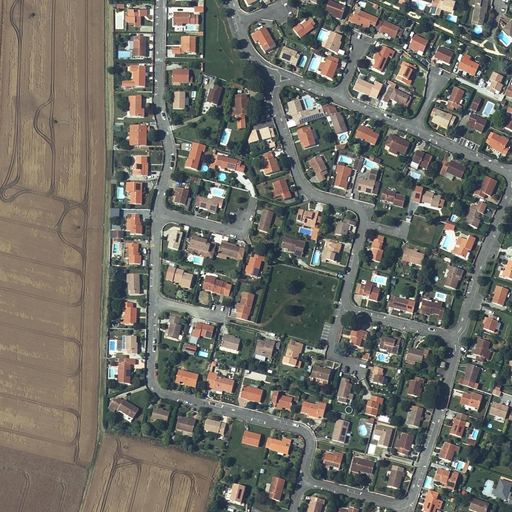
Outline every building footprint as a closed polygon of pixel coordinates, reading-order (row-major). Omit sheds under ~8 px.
[(424,0),(433,3),(432,5),(433,5),(431,12),(436,14),(438,6),(439,0),(424,0)] [(443,0),(443,1),(441,0),(439,0),(438,6),(452,11),(455,0),(454,0),(443,0)] [(481,0),(470,0),(470,3),(476,4),(472,23),(482,24),(484,12),(486,12),(487,6),(480,5),(481,0)] [(341,20),(345,8),(329,2),(325,12),(333,15),(338,16),(337,18),(341,20)] [(133,11),(133,8),(128,8),(128,13),(126,13),(126,21),(130,21),(134,21),(134,23),(134,25),(140,25),(140,17),(138,17),(139,15),(140,15),(146,15),(146,9),(138,9),(138,11),(133,11)] [(375,26),(378,19),(360,11),(356,10),(354,15),(351,14),(349,21),(355,24),(355,23),(357,19),(362,21),(365,22),(363,26),(369,29),(370,24),(375,26)] [(173,26),(182,26),(182,24),(198,24),(198,16),(190,16),(190,14),(174,13),(173,26)] [(314,28),(313,26),(315,24),(311,19),(307,23),(305,20),(293,29),(300,38),(314,28)] [(384,22),(382,27),(379,32),(383,34),(384,33),(390,35),(396,38),(397,36),(400,37),(403,30),(384,22)] [(267,31),(265,28),(254,34),(265,52),(276,46),(270,36),(268,37),(266,32),(267,31)] [(340,42),(342,37),(332,32),(329,40),(328,40),(324,42),(322,47),(325,48),(325,49),(337,54),(339,49),(337,49),(340,42)] [(409,48),(413,50),(414,49),(423,53),(428,42),(415,36),(409,48)] [(134,37),(134,41),(134,57),(145,57),(146,47),(144,47),(144,41),(146,41),(146,37),(134,37)] [(184,53),(195,53),(195,37),(184,37),(184,53)] [(380,45),(374,59),(375,60),(377,61),(376,63),(373,69),(381,73),(388,57),(392,58),(395,52),(380,45)] [(434,58),(438,59),(439,58),(443,60),(443,61),(449,64),(453,54),(439,47),(434,58)] [(284,48),(280,58),(293,63),(292,65),(296,66),(300,56),(297,55),(297,53),(284,48)] [(327,60),(337,64),(339,60),(329,56),(327,60)] [(474,76),(479,66),(469,61),(463,58),(458,68),(462,70),(462,69),(468,72),(467,73),(474,76)] [(336,68),(338,65),(337,64),(327,60),(325,64),(321,62),(318,69),(322,71),(321,75),(332,80),(334,73),(333,73),(335,68),(336,68)] [(410,65),(408,69),(403,67),(397,80),(406,84),(408,80),(412,71),(415,72),(416,68),(410,65)] [(145,67),(131,67),(131,72),(133,72),(133,82),(122,82),(122,87),(145,87),(145,79),(144,79),(144,72),(145,72),(145,67)] [(192,77),(189,77),(189,71),(182,70),(182,69),(177,69),(177,70),(173,70),(172,82),(192,83),(192,77)] [(494,73),(489,82),(492,83),(490,88),(488,87),(486,91),(494,94),(495,91),(500,93),(503,86),(500,84),(503,77),(494,73)] [(376,99),(383,85),(376,82),(374,86),(359,79),(355,88),(362,91),(362,92),(376,99)] [(217,106),(218,104),(222,89),(215,86),(214,90),(211,90),(207,103),(217,106)] [(390,87),(387,92),(383,101),(388,103),(390,100),(397,103),(398,103),(399,100),(400,101),(400,102),(406,105),(409,97),(390,87)] [(458,106),(465,92),(455,88),(449,101),(450,102),(453,104),(452,107),(454,108),(461,111),(462,107),(458,106)] [(185,93),(175,93),(174,103),(173,109),(185,110),(185,106),(188,106),(188,99),(185,99),(185,93)] [(235,96),(237,108),(233,108),(233,116),(237,116),(237,120),(244,119),(244,115),(247,115),(246,107),(247,107),(247,103),(249,103),(249,99),(247,99),(246,95),(235,96)] [(131,117),(141,117),(144,117),(144,109),(141,109),(141,98),(137,97),(130,97),(129,102),(131,102),(131,117)] [(398,103),(397,103),(397,104),(406,109),(412,98),(409,97),(406,105),(400,102),(400,101),(399,100),(398,103)] [(476,112),(481,100),(476,97),(471,109),(476,112)] [(303,113),(299,101),(289,104),(291,110),(293,116),(294,121),(296,121),(297,126),(325,117),(323,110),(318,111),(319,112),(311,115),(310,114),(309,111),(303,113)] [(341,117),(340,114),(338,113),(337,113),(335,114),(333,109),(332,107),(328,108),(324,110),(323,110),(325,117),(326,118),(330,116),(336,134),(347,131),(342,116),(341,117)] [(437,111),(434,117),(433,121),(440,124),(447,128),(448,126),(452,127),(456,118),(448,115),(437,111)] [(471,114),(468,122),(475,125),(474,129),(482,133),(487,122),(471,114)] [(379,135),(373,133),(363,128),(364,127),(360,126),(355,137),(375,145),(379,135)] [(130,146),(139,146),(139,145),(140,145),(140,146),(146,146),(146,131),(146,127),(133,127),(133,139),(130,139),(130,146)] [(269,130),(268,128),(256,132),(259,142),(271,138),(269,130)] [(307,128),(297,131),(299,135),(300,134),(305,148),(315,145),(311,131),(308,131),(307,129),(307,128)] [(259,142),(256,132),(253,132),(249,142),(250,144),(259,142)] [(493,135),(491,133),(488,138),(491,140),(490,141),(487,140),(486,143),(488,144),(488,145),(493,147),(499,150),(498,152),(502,154),(502,153),(505,148),(508,142),(509,140),(502,136),(501,138),(494,134),(493,135)] [(399,139),(390,135),(386,146),(390,148),(389,151),(396,155),(398,151),(405,155),(410,144),(404,141),(403,142),(398,140),(399,139)] [(193,143),(192,149),(194,149),(191,160),(189,160),(188,159),(185,167),(197,170),(202,151),(204,152),(206,146),(193,143)] [(239,172),(239,171),(240,165),(241,162),(215,155),(216,151),(215,150),(212,160),(217,162),(215,166),(239,172)] [(417,152),(411,166),(417,170),(419,166),(427,170),(431,160),(424,157),(424,155),(417,152)] [(280,171),(278,165),(276,165),(273,156),(272,156),(265,158),(265,159),(266,162),(262,163),(266,175),(280,171)] [(319,156),(310,161),(313,168),(317,175),(316,175),(318,179),(324,176),(325,175),(323,172),(326,170),(327,170),(319,156)] [(147,157),(137,157),(137,165),(135,165),(135,170),(133,170),(133,176),(143,176),(143,171),(145,171),(145,166),(147,166),(147,163),(147,157)] [(466,168),(460,165),(459,167),(454,164),(455,163),(451,161),(450,165),(445,163),(440,174),(445,176),(446,173),(461,179),(466,168)] [(336,173),(338,174),(335,187),(344,189),(346,182),(348,176),(350,177),(351,169),(338,166),(336,173)] [(369,179),(375,181),(378,172),(371,170),(369,179)] [(484,199),(485,195),(490,197),(492,193),(491,193),(493,188),(494,188),(497,182),(486,177),(479,192),(476,190),(474,195),(484,199)] [(360,179),(357,190),(365,192),(366,191),(372,192),(372,194),(377,195),(380,184),(375,182),(375,183),(367,181),(360,179)] [(273,183),(276,190),(278,197),(282,195),(284,200),(291,198),(289,193),(288,193),(286,187),(287,187),(285,180),(273,183)] [(127,184),(127,192),(131,192),(131,204),(141,205),(142,198),(140,198),(140,193),(142,193),(142,184),(127,184)] [(415,187),(412,202),(419,204),(423,188),(415,187)] [(185,206),(187,200),(189,191),(176,188),(175,192),(178,192),(177,197),(175,203),(185,206)] [(405,197),(396,195),(396,193),(388,191),(388,190),(384,189),(381,200),(393,203),(393,205),(403,208),(405,197)] [(420,201),(431,204),(431,206),(438,208),(439,206),(440,200),(441,198),(433,196),(434,194),(422,191),(420,201)] [(212,201),(197,197),(195,205),(200,207),(200,208),(208,210),(216,212),(217,208),(221,209),(224,199),(213,197),(212,201)] [(472,205),(470,209),(469,208),(466,216),(469,217),(466,224),(477,229),(480,221),(479,220),(477,220),(478,217),(480,213),(483,214),(485,210),(472,205)] [(268,233),(274,213),(263,210),(258,230),(268,233)] [(300,211),(297,221),(305,224),(310,225),(311,221),(316,223),(316,222),(318,217),(319,213),(314,211),(313,213),(313,215),(307,213),(300,211)] [(142,226),(141,226),(139,226),(139,223),(140,219),(139,219),(139,215),(128,214),(127,230),(131,231),(131,234),(142,235),(142,226)] [(345,220),(344,223),(339,222),(336,234),(346,237),(349,225),(354,226),(355,222),(345,220)] [(301,227),(299,232),(308,235),(310,230),(301,227)] [(178,250),(182,233),(173,231),(168,248),(178,250)] [(465,259),(468,250),(471,244),(473,245),(475,239),(470,236),(468,241),(459,237),(453,253),(465,259)] [(208,256),(212,258),(216,243),(203,240),(200,239),(192,237),(188,251),(202,255),(202,256),(207,257),(208,256)] [(281,248),(288,249),(295,251),(294,252),(294,254),(302,256),(305,243),(284,238),(281,248)] [(380,263),(383,251),(381,251),(382,245),(383,242),(375,240),(374,243),(373,243),(371,248),(374,249),(371,260),(380,263)] [(221,243),(245,249),(246,248),(227,243),(227,242),(222,241),(221,243)] [(245,249),(221,243),(219,253),(238,258),(237,260),(242,261),(245,249)] [(326,247),(322,260),(322,261),(326,262),(326,260),(337,263),(340,251),(335,250),(337,245),(328,243),(327,247),(326,247)] [(141,256),(139,256),(138,256),(138,244),(127,244),(127,248),(130,248),(129,264),(141,265),(141,256)] [(425,255),(416,253),(409,251),(409,250),(405,249),(402,260),(422,265),(425,255)] [(246,275),(257,278),(261,261),(266,262),(267,258),(255,255),(254,259),(251,258),(246,275)] [(447,270),(450,271),(445,286),(455,290),(460,274),(462,275),(463,271),(448,266),(447,270)] [(193,276),(183,274),(184,272),(169,268),(166,280),(173,282),(173,280),(181,282),(180,286),(190,288),(193,276)] [(131,294),(140,294),(139,275),(129,275),(129,290),(131,290),(131,294)] [(224,295),(225,293),(229,294),(230,287),(227,286),(227,283),(215,280),(216,279),(212,277),(211,280),(205,279),(203,287),(205,290),(209,291),(210,288),(213,289),(212,292),(224,295)] [(380,290),(372,288),(373,284),(366,282),(365,286),(362,285),(359,294),(359,295),(363,296),(363,294),(364,293),(370,295),(370,296),(369,299),(377,301),(380,290)] [(508,290),(499,287),(497,293),(496,293),(493,303),(503,306),(508,290)] [(249,316),(254,295),(243,292),(242,298),(243,298),(241,305),(240,305),(239,305),(237,313),(238,313),(248,316),(249,316)] [(410,301),(396,298),(396,297),(392,296),(389,307),(407,312),(410,301)] [(442,303),(438,302),(437,304),(423,301),(420,311),(420,312),(427,313),(430,314),(431,313),(439,315),(438,319),(442,320),(445,310),(441,309),(442,303)] [(136,324),(136,318),(135,318),(135,313),(136,313),(137,309),(133,309),(133,304),(122,303),(122,308),(126,308),(125,319),(121,319),(121,324),(136,324)] [(494,333),(495,329),(498,322),(496,321),(497,317),(491,315),(489,319),(488,318),(485,324),(484,329),(494,333)] [(181,326),(179,325),(181,319),(173,317),(171,316),(169,323),(171,323),(169,330),(167,337),(178,340),(181,326)] [(361,321),(355,319),(353,327),(359,329),(361,321)] [(213,328),(202,325),(197,323),(195,331),(193,331),(192,336),(199,338),(200,335),(211,338),(213,328)] [(366,340),(368,333),(353,328),(350,337),(354,337),(352,345),(359,347),(362,339),(366,340)] [(240,340),(235,339),(228,337),(228,335),(224,334),(221,346),(238,351),(240,340)] [(127,337),(127,341),(123,341),(123,349),(127,350),(128,350),(128,354),(137,354),(137,350),(136,350),(136,344),(136,337),(127,337)] [(396,338),(395,341),(382,338),(379,348),(387,350),(392,352),(392,354),(397,355),(399,346),(400,342),(401,339),(396,338)] [(479,339),(477,345),(476,351),(475,351),(473,355),(477,356),(476,361),(483,363),(484,362),(490,343),(479,339)] [(266,340),(266,343),(265,344),(264,344),(264,342),(258,341),(255,354),(256,354),(255,359),(265,361),(266,357),(271,358),(275,342),(266,340)] [(283,364),(295,367),(297,361),(301,348),(302,349),(303,345),(296,343),(296,342),(291,340),(286,358),(284,358),(283,364)] [(409,348),(406,359),(416,361),(422,363),(423,358),(427,359),(429,352),(425,350),(424,352),(409,348)] [(135,365),(135,359),(126,359),(126,361),(119,360),(118,384),(130,384),(130,374),(129,374),(129,368),(130,368),(131,364),(135,365)] [(467,364),(466,367),(468,368),(466,374),(464,381),(475,384),(480,368),(467,364)] [(327,387),(330,376),(331,376),(332,372),(319,369),(319,367),(314,366),(311,377),(323,381),(322,385),(327,387)] [(375,367),(373,376),(375,376),(374,383),(386,386),(388,380),(385,379),(382,378),(383,374),(382,373),(383,370),(375,367)] [(180,384),(180,382),(196,386),(199,376),(179,370),(175,383),(180,384)] [(234,382),(225,379),(226,377),(209,373),(206,386),(214,388),(213,390),(217,391),(218,389),(231,393),(234,382)] [(353,395),(350,394),(352,385),(348,384),(349,380),(343,378),(338,397),(339,397),(338,401),(346,403),(347,399),(352,401),(353,395)] [(416,378),(415,381),(411,380),(408,395),(417,397),(421,383),(423,384),(424,380),(416,378)] [(464,381),(460,379),(458,384),(477,390),(479,385),(475,384),(464,381)] [(240,398),(248,400),(248,399),(254,400),(253,401),(260,403),(263,391),(259,390),(259,389),(257,389),(258,386),(250,384),(250,387),(248,386),(248,387),(244,386),(240,398)] [(271,407),(275,408),(276,406),(282,407),(291,409),(292,404),(291,404),(292,399),(278,396),(279,393),(275,392),(271,407)] [(511,405),(511,395),(502,392),(499,402),(511,405)] [(478,409),(482,397),(473,394),(472,397),(470,396),(464,394),(460,404),(462,406),(465,405),(478,409)] [(372,396),(371,402),(369,402),(365,414),(376,417),(379,405),(382,405),(383,399),(372,396)] [(118,398),(117,401),(113,407),(110,405),(108,408),(114,412),(116,409),(118,410),(118,409),(124,413),(122,417),(131,423),(138,411),(131,406),(131,405),(124,400),(123,401),(118,398)] [(318,416),(323,418),(326,406),(321,404),(317,402),(316,406),(304,402),(301,412),(309,414),(318,416)] [(489,414),(497,416),(505,419),(508,408),(493,403),(489,414)] [(419,428),(420,420),(423,409),(408,405),(407,409),(412,410),(408,425),(419,428)] [(170,413),(163,411),(157,410),(158,408),(158,407),(155,406),(151,418),(167,422),(170,413)] [(451,434),(461,437),(466,422),(465,422),(467,416),(458,413),(456,419),(454,419),(453,423),(454,423),(451,434)] [(196,420),(192,419),(192,420),(192,421),(186,420),(179,418),(176,429),(192,433),(196,420)] [(207,420),(204,430),(223,435),(226,424),(207,420)] [(338,420),(335,429),(337,430),(335,437),(333,436),(332,440),(344,443),(349,423),(338,420)] [(387,447),(392,430),(376,426),(373,436),(379,437),(377,445),(387,447)] [(469,438),(475,440),(479,430),(472,428),(469,438)] [(261,436),(251,433),(251,435),(245,433),(242,443),(258,447),(261,436)] [(410,452),(411,448),(409,447),(411,443),(412,443),(414,437),(403,434),(401,440),(397,440),(395,448),(397,449),(396,453),(407,456),(408,451),(410,452)] [(281,442),(268,439),(266,447),(279,451),(278,454),(283,456),(284,454),(284,452),(288,453),(291,441),(283,439),(282,442),(282,443),(281,443),(281,442)] [(451,462),(454,451),(456,446),(445,443),(441,454),(440,454),(439,458),(451,462)] [(334,452),(333,456),(326,454),(323,467),(328,468),(328,466),(330,466),(340,469),(341,463),(340,463),(341,458),(342,459),(343,455),(334,452)] [(372,474),(374,464),(354,459),(350,471),(358,473),(358,471),(372,474)] [(463,469),(462,472),(466,473),(470,461),(468,461),(467,464),(466,463),(464,469),(463,469)] [(435,480),(441,482),(447,484),(446,485),(445,487),(454,490),(458,476),(438,469),(435,480)] [(405,473),(403,473),(392,470),(388,486),(399,489),(402,476),(404,477),(405,473)] [(273,478),(271,485),(267,484),(264,492),(269,493),(269,494),(266,494),(265,497),(279,501),(280,496),(281,496),(282,492),(281,492),(282,487),(283,487),(285,481),(273,478)] [(511,484),(511,483),(500,480),(494,496),(509,502),(508,506),(511,507),(511,497),(508,496),(511,484)] [(230,501),(241,504),(243,497),(245,488),(235,485),(230,501)] [(439,494),(429,490),(426,500),(427,501),(425,508),(424,511),(434,511),(436,509),(440,510),(442,502),(437,500),(439,494)] [(312,498),(311,501),(313,502),(311,507),(310,506),(308,511),(320,511),(322,504),(324,504),(325,501),(312,498)] [(486,511),(489,504),(473,499),(469,509),(477,511),(486,511)]
